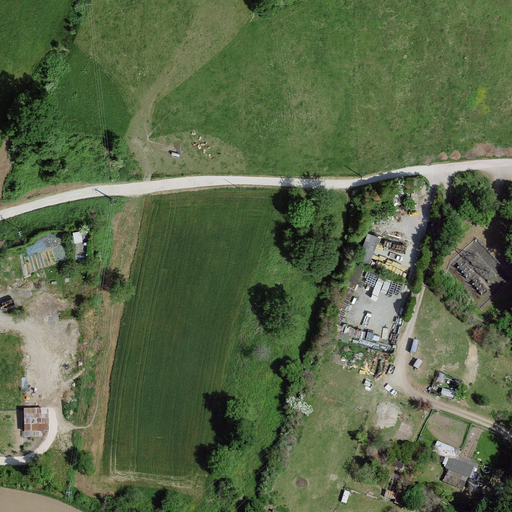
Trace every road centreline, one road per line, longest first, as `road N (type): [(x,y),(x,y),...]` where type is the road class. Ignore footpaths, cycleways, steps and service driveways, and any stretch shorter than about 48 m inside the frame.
road 1 (track): [(0,215),(84,193),(181,183),(348,183),(463,166),(511,168)]
road 2 (track): [(441,169),(450,192),(400,378),(418,395),(511,434)]
road 3 (track): [(0,322),(38,321),(38,404)]
